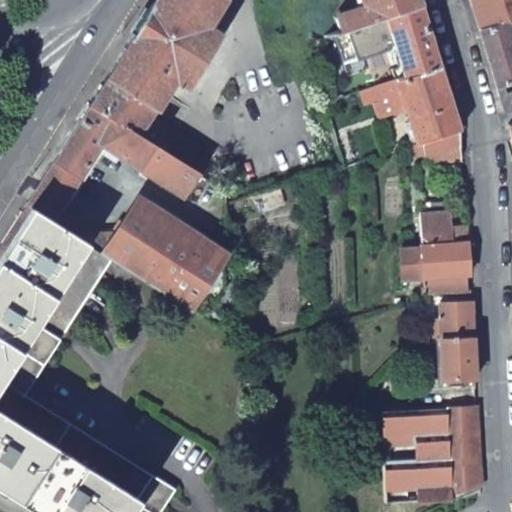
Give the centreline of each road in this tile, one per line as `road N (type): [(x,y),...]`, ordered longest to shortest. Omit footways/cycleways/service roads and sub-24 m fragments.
road 1 (residential): [(443,0),(481,119),(489,184),(503,511)]
road 2 (secondary): [(0,185),(105,16)]
road 3 (residential): [(0,181),(38,80),(29,47),(0,26)]
